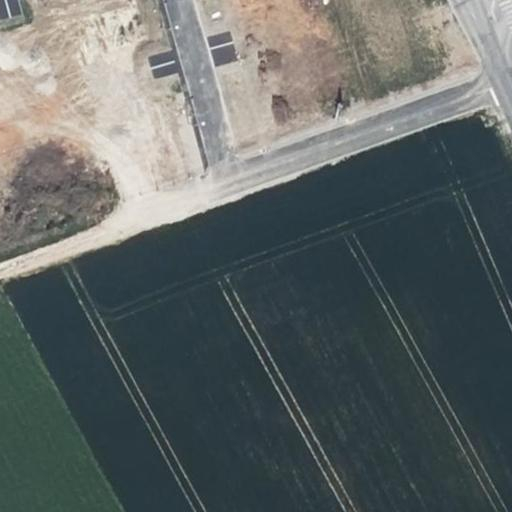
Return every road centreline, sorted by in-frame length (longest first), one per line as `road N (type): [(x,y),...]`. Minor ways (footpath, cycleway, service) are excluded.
road 1 (residential): [(177,0),(225,183),(504,82)]
road 2 (track): [(225,183),(0,265)]
